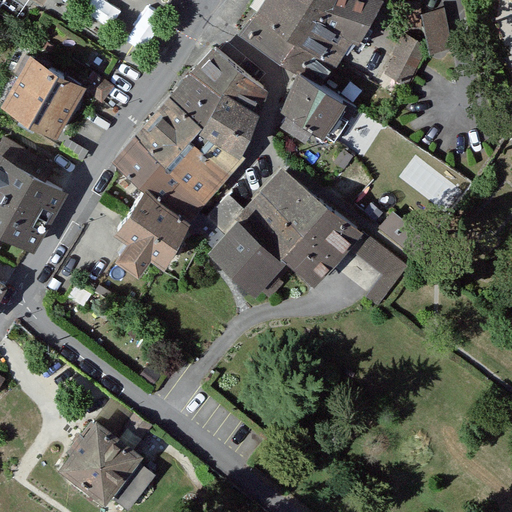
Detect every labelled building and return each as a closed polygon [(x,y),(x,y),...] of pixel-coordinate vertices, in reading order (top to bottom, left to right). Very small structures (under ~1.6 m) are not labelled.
[(263,0),(243,34),(323,83),(348,44),(355,49),(379,2),(373,0),(263,0)] [(445,2),(422,7),(429,45),(452,41),(445,2)] [(391,70),(416,76),(425,35),(401,29),(391,70)] [(38,49),(5,104),(49,130),(82,76),(38,49)] [(259,90),(218,50),(112,169),(142,195),(113,240),(127,249),(114,267),(137,283),(149,266),(163,273),(200,207),(240,160),(259,90)] [(346,109),(296,79),(284,120),(324,144),(346,109)] [(67,189),(0,150),(0,293),(19,248),(31,252),(67,189)] [(360,237),(285,173),(206,260),(253,301),(283,269),(310,291),(360,237)] [(407,269),(369,241),(356,260),(381,278),(365,300),(377,309),(407,269)] [(143,462),(88,424),(55,470),(110,509),(143,462)]
